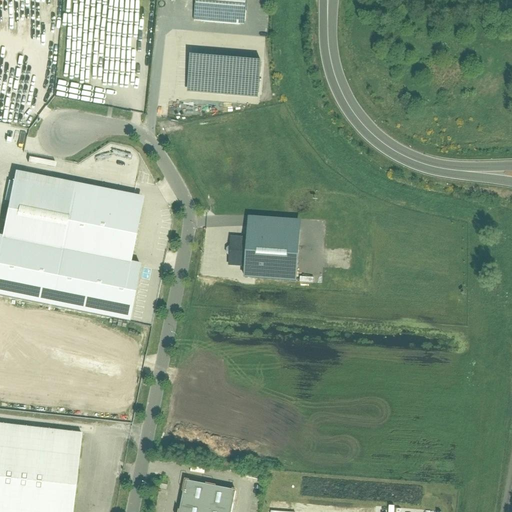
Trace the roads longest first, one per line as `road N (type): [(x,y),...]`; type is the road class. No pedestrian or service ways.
road 1 (unclassified): [(66,137),(95,127),(143,137),(189,214),(133,511)]
road 2 (primary): [(328,0),(334,74),(380,144),(439,170),(511,176)]
